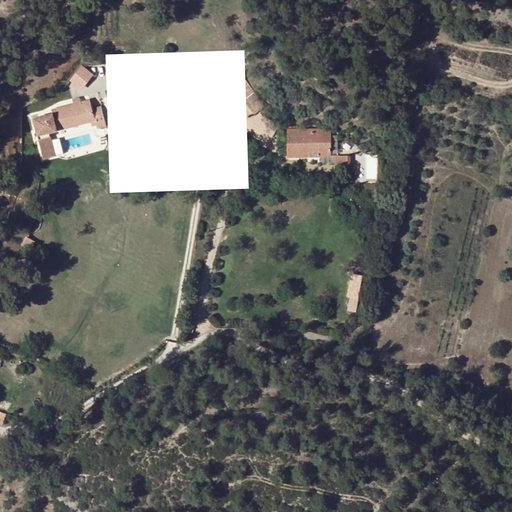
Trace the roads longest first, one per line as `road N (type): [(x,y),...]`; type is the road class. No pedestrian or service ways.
road 1 (unclassified): [(0,436),(67,416),(203,339),(268,330),(337,340),(354,332)]
road 2 (track): [(511,445),(478,441),(402,389),(304,371),(236,332)]
